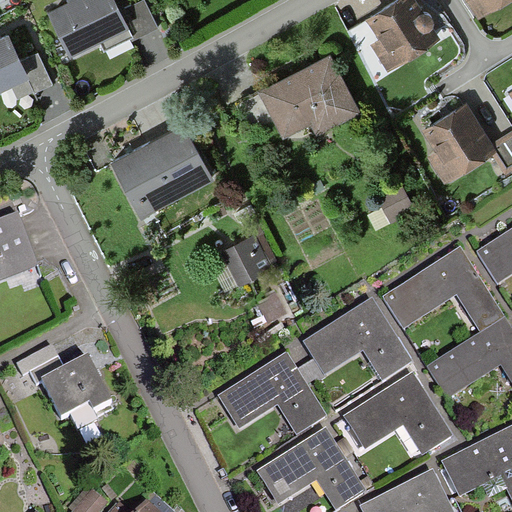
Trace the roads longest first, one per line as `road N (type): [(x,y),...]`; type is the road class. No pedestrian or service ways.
road 1 (residential): [(220,511),(34,148)]
road 2 (residential): [(311,0),(34,148)]
